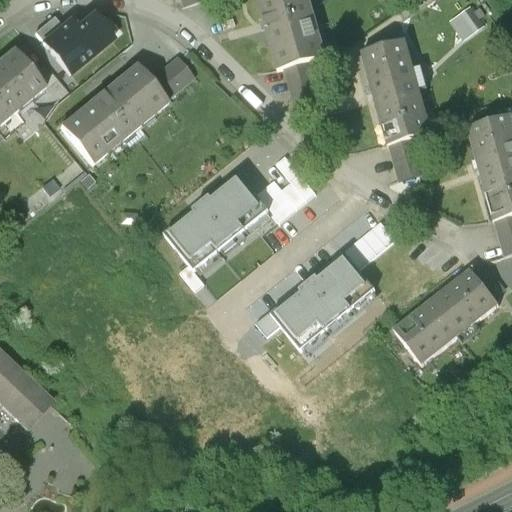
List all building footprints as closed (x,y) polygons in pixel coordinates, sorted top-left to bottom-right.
[(208,0),(181,0),(185,11),(210,2),(208,0)] [(308,0),(256,0),(278,75),(285,73),(311,66),(326,62),(308,0)] [(449,24),(464,45),(485,30),(470,9),(449,24)] [(62,31),(53,20),(34,36),(43,47),(62,31)] [(62,31),(43,47),(69,78),(111,44),(93,21),(77,34),(69,25),(62,31)] [(406,44),(362,56),(388,150),(389,150),(415,142),(432,137),(406,44)] [(13,55),(0,65),(0,129),(45,93),(13,55)] [(177,60),(148,84),(165,105),(194,81),(177,60)] [(311,66),(285,73),(295,109),(322,102),(311,66)] [(148,84),(136,69),(61,132),(92,169),(167,107),(165,105),(148,84)] [(511,124),(511,122),(468,134),(494,228),(495,228),(511,222),(511,124)] [(415,142),(389,150),(398,185),(425,179),(418,149),(415,142)] [(278,227),(315,197),(285,160),(276,168),(291,186),(282,194),(274,184),(256,199),(269,215),(278,227)] [(269,215),(256,199),(238,178),(164,238),(189,270),(194,276),(269,215)] [(511,222),(495,228),(504,263),(511,261),(511,222)] [(344,257),(345,259),(359,275),(396,245),(380,227),(344,257)] [(359,275),(345,259),(270,320),(269,318),(256,328),(267,342),(279,332),(301,358),(376,296),(359,275)] [(204,288),(194,276),(189,270),(179,277),(195,296),(204,288)] [(470,277),(394,337),(422,373),(498,313),(470,277)] [(0,358),(0,405),(29,433),(53,408),(0,358)]
